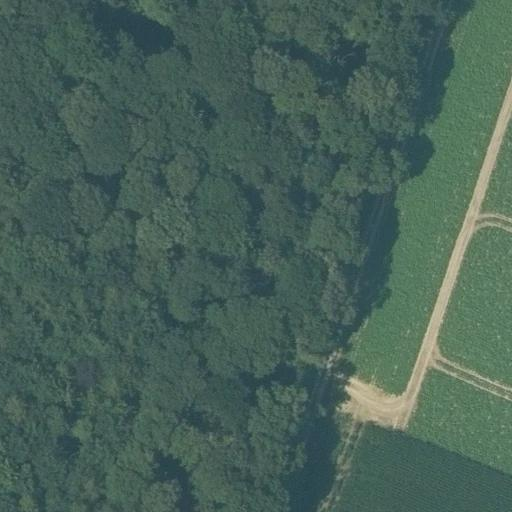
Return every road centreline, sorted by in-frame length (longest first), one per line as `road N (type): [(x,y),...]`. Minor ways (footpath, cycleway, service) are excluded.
road 1 (track): [(304,0),(137,511)]
road 2 (track): [(444,0),(281,511)]
road 3 (track): [(0,215),(213,271)]
